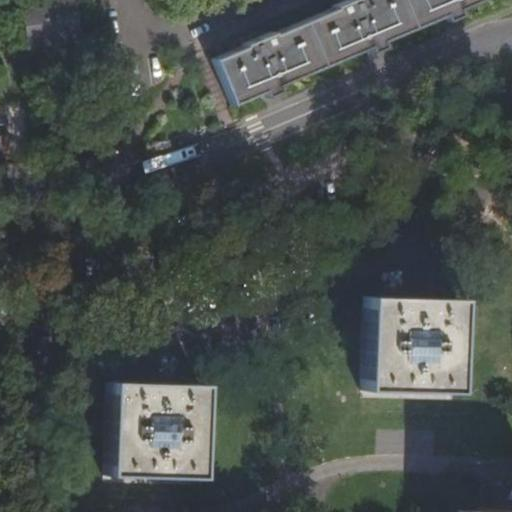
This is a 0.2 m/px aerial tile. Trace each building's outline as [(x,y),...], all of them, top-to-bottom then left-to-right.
[(59,0),(18,6),(24,48),(78,41),(71,0),(59,0)] [(349,0),(211,59),(230,106),(481,0),(349,0)] [(7,148),(0,148),(3,166),(10,166),(7,148)] [(360,305),(358,399),(450,402),(453,308),(360,305)] [(199,392),(105,390),(103,482),(197,485),(199,392)]
